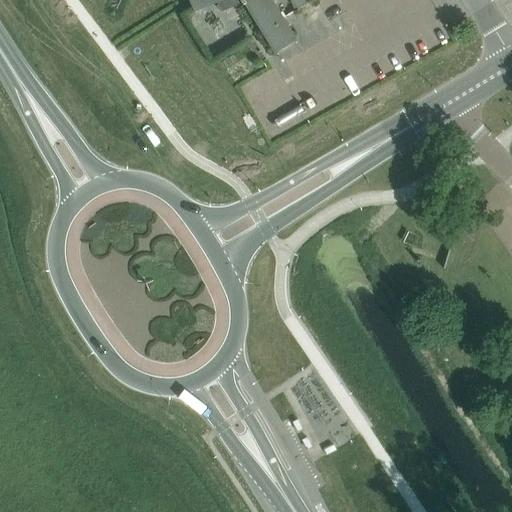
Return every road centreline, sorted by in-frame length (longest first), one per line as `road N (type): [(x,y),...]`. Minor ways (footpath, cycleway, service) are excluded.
road 1 (secondary): [(73,203),(54,244),(65,292),(122,372),(146,385),(180,386)]
road 2 (secondary): [(225,274),(251,240),(368,163),(373,148)]
road 3 (secondary): [(373,148),(358,145),(234,213),(193,220)]
road 4 (secondary): [(109,181),(31,85),(16,78)]
road 5 (secondary): [(180,386),(206,406),(261,480),(275,483)]
road 6 (secondary): [(16,78),(16,94),(73,203)]
road 7 (secondary): [(275,483),(277,470),(221,363)]
